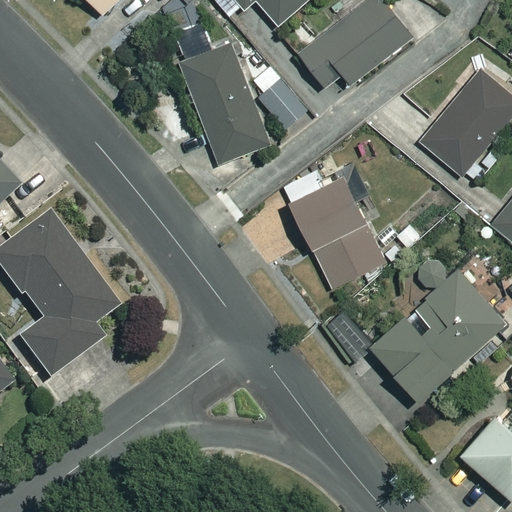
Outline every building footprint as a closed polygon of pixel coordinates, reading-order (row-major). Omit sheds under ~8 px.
[(90,0),(104,17),(124,0),(90,0)] [(312,0),(236,0),(248,12),(257,3),(281,29),(312,0)] [(416,42),(385,0),(378,0),(301,56),(326,90),(345,76),(353,87),(416,42)] [(176,37),(184,59),(213,48),(205,26),(176,37)] [(271,146),(233,47),(183,66),(220,165),(271,146)] [(287,82),(285,84),(273,69),(255,83),(267,98),(263,101),(287,131),(311,112),(287,82)] [(511,120),(511,99),(481,73),(422,145),(464,179),(511,120)] [(0,206),(19,189),(0,168),(0,206)] [(326,188),(319,173),(285,189),(335,292),(390,265),(348,178),(326,188)] [(511,205),(494,226),(511,241),(511,205)] [(117,309),(49,217),(0,252),(0,271),(40,325),(19,341),(48,380),(103,340),(93,327),(117,309)] [(509,329),(443,254),(418,276),(437,298),(375,352),(422,406),(509,329)] [(0,394),(13,385),(0,368),(0,394)] [(511,380),(511,381),(511,408),(465,460),(511,502),(511,380)]
